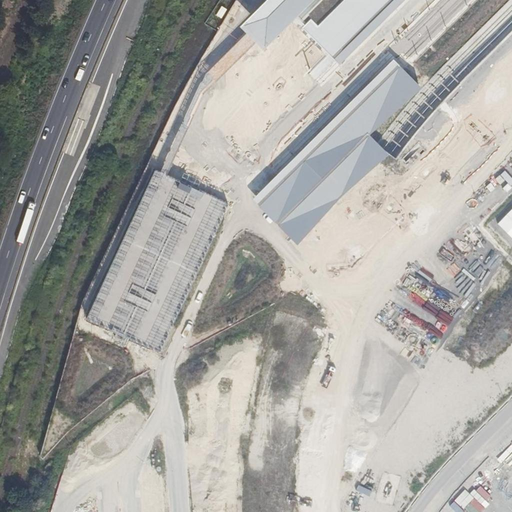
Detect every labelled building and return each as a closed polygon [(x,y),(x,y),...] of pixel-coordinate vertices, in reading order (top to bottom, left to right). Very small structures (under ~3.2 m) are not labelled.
[(251,0),(236,13),(260,39),(304,3),(343,45),(387,0),(251,0)] [(420,85),(393,58),(251,197),(296,243),(387,153),(369,135),(420,85)] [(460,107),(482,86),(472,75),(450,96),(460,107)] [(448,106),(444,111),(455,120),(458,116),(448,106)] [(418,151),(409,159),(414,164),(423,157),(418,151)] [(478,185),(487,172),(471,161),(462,174),(478,185)] [(468,193),(453,182),(444,195),(459,206),(468,193)] [(511,209),(497,224),(511,238),(511,209)] [(446,243),(449,229),(437,226),(433,239),(446,243)] [(418,262),(412,271),(432,283),(446,259),(421,243),(412,258),(418,262)]
